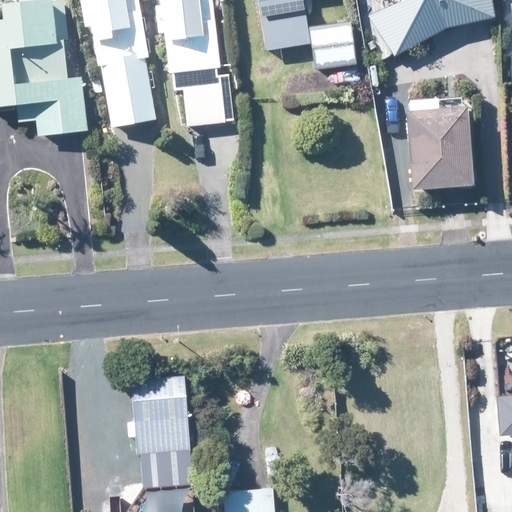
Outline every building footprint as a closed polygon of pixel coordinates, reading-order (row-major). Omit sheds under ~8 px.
[(34,134),(80,128),(83,129),(78,75),(62,77),(58,39),(61,39),(56,0),(18,0),(13,1),(3,1),(0,1),(0,103),(13,102),(15,120),(32,118),(34,134)] [(143,56),(134,0),(75,0),(80,26),(86,25),(93,65),(99,64),(109,125),(116,123),(147,119),(150,118),(140,56),(143,56)] [(211,26),(209,12),(207,0),(156,0),(157,3),(151,4),(153,21),(154,32),(160,31),(164,72),(215,67),(211,26)] [(254,0),(262,49),(307,41),(312,70),(352,62),(345,20),(305,27),(303,16),(299,0),(254,0)] [(366,20),(391,54),(440,31),(492,18),(488,0),(396,0),(397,4),(366,20)] [(368,85),(389,82),(388,76),(383,51),(382,46),(362,50),(368,85)] [(189,124),(218,121),(224,120),(220,84),(179,89),(183,124),(189,124)] [(392,88),(375,91),(380,116),(397,113),(392,88)] [(464,183),(467,183),(460,106),(403,111),(399,111),(406,188),(444,185),(464,183)] [(135,453),(187,449),(180,374),(128,379),(135,453)] [(511,386),(492,388),(495,436),(511,435),(511,447),(511,386)] [(271,511),(270,488),(264,488),(221,491),(222,511),(271,511)]
